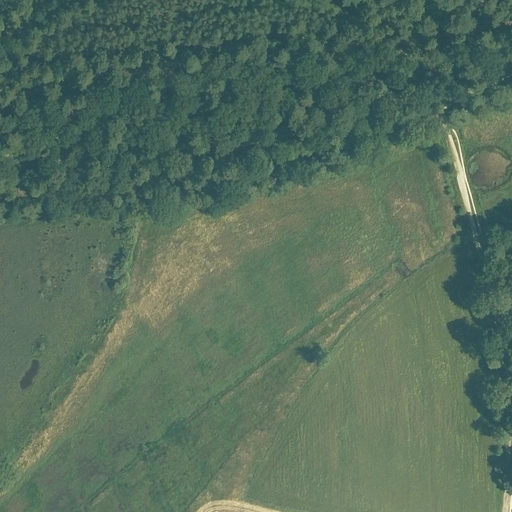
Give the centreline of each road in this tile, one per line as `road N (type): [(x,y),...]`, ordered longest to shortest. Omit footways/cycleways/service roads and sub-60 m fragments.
road 1 (track): [(437,115),(503,361),(505,511)]
road 2 (track): [(248,51),(511,20)]
road 3 (track): [(0,97),(149,61),(248,51)]
road 4 (track): [(248,51),(365,81),(437,115)]
